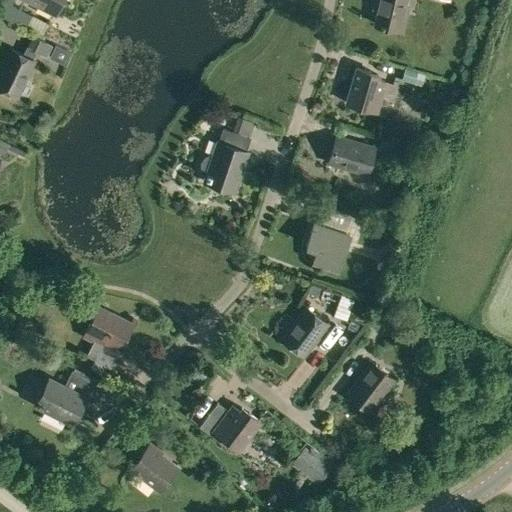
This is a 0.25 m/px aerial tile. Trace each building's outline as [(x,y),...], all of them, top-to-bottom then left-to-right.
[(17,12),(9,8),(13,0),(0,0),(0,15),(13,22),(15,19),(28,26),(34,15),(19,8),(17,12)] [(25,0),(56,15),(63,0),(25,0)] [(403,32),(409,4),(405,3),(406,0),(373,0),(371,9),(375,10),(372,25),(403,32)] [(44,55),(49,44),(31,35),(23,53),(8,46),(0,62),(0,89),(17,97),(35,59),(32,58),(35,52),(44,55)] [(375,111),(384,81),(367,76),(368,71),(355,67),(345,102),(375,111)] [(414,82),(417,71),(405,67),(402,78),(414,82)] [(249,136),(254,121),(237,115),(232,131),(222,127),(217,139),(215,139),(210,153),(203,156),(201,161),(200,168),(204,174),(201,181),(235,192),(249,150),(246,149),(250,137),(249,136)] [(367,175),(376,145),(334,133),(326,163),(367,175)] [(393,140),(382,137),(378,149),(389,153),(393,140)] [(25,151),(0,139),(0,157),(1,156),(0,155),(1,153),(4,154),(6,149),(23,156),(25,151)] [(354,235),(313,223),(305,246),(346,260),(354,235)] [(365,317),(369,304),(341,294),(333,314),(346,319),(348,312),(365,317)] [(81,336),(113,351),(119,341),(123,343),(136,317),(132,315),(130,320),(97,304),(81,336)] [(303,357),(329,322),(305,305),(279,339),(303,357)] [(90,368),(101,374),(106,365),(94,359),(90,368)] [(369,413),(394,378),(371,360),(345,394),(369,413)] [(210,373),(198,364),(190,374),(202,384),(210,373)] [(72,425),(87,395),(48,375),(32,405),(72,425)] [(245,416),(231,405),(212,430),(237,449),(259,420),(248,412),(245,416)] [(159,491),(179,465),(148,442),(128,468),(159,491)] [(318,485),(331,468),(304,446),(291,463),(318,485)] [(359,478),(373,471),(364,452),(350,459),(359,478)] [(196,465),(188,476),(197,483),(205,472),(196,465)]
